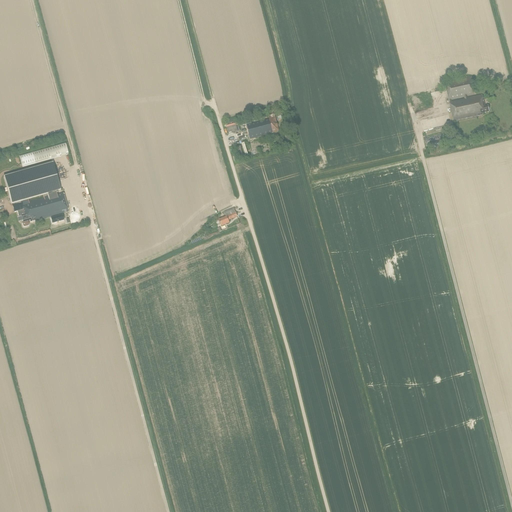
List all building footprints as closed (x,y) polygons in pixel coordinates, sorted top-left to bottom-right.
[(490,112),(488,106),(485,107),(482,95),(467,98),(467,97),(476,95),(472,77),(445,83),(454,121),(478,117),(482,116),(481,114),(490,112)] [(279,132),(275,115),(270,116),(270,118),(269,118),(273,133),(279,132)] [(237,123),(226,126),(226,128),(228,134),(238,131),(236,125),(238,125),(237,123)] [(251,139),(257,137),(254,127),(248,128),(251,139)] [(20,155),(23,167),(68,154),(65,142),(20,155)] [(11,204),(12,203),(14,212),(17,211),(19,217),(22,216),(24,224),(25,225),(29,224),(29,223),(29,221),(30,220),(31,222),(32,223),(34,222),(34,221),(35,221),(69,211),(63,192),(57,194),(56,191),(61,190),(53,163),(11,175),(11,174),(10,174),(10,175),(4,177),(11,204)] [(238,217),(235,209),(225,213),(226,217),(219,220),(221,226),(230,222),(229,220),(238,217)] [(64,220),(63,215),(51,218),(53,223),(64,220)]
